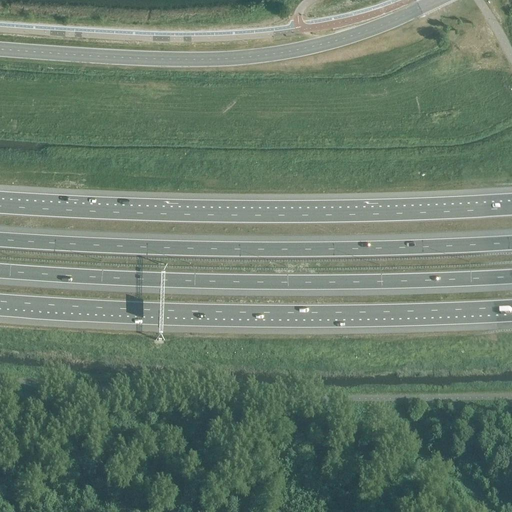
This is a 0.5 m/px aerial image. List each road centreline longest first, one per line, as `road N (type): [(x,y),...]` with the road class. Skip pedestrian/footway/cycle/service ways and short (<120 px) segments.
road 1 (motorway): [(0,301),(309,314),(511,307)]
road 2 (motorway): [(0,270),(309,281),(511,275)]
road 3 (motorway): [(511,242),(171,248),(0,240)]
road 4 (motorway): [(511,208),(320,215),(0,207)]
